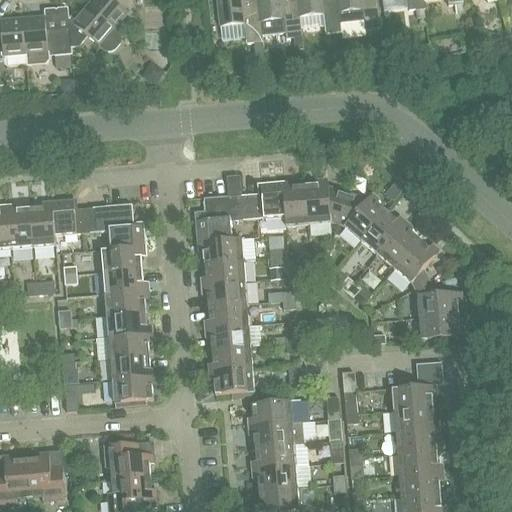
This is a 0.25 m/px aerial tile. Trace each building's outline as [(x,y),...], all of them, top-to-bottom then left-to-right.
[(95,0),(87,9),(114,31),(128,15),(111,0),(95,0)] [(263,38),(261,24),(259,10),(258,10),(244,11),(242,0),(217,0),(221,29),(245,26),(247,46),(264,44),(263,38)] [(263,38),(286,35),(287,41),(294,41),(296,54),(304,53),(301,19),(300,19),(298,5),(284,7),(282,0),(257,0),(258,10),(259,10),(261,24),(263,38)] [(341,26),(340,15),(339,15),(338,0),(337,1),(323,2),(322,0),(296,0),(298,5),(300,19),(301,19),(324,17),(326,37),(342,35),(341,26)] [(341,26),(364,23),(365,32),(382,30),(377,0),(336,0),(337,1),(338,0),(339,15),(340,15),(341,26)] [(426,22),(425,11),(423,0),(382,0),(383,2),(396,0),(407,0),(409,13),(415,12),(417,23),(426,22)] [(465,6),(463,0),(447,0),(448,8),(455,7),(456,16),(465,15),(464,6),(465,6)] [(72,56),(72,48),(77,47),(86,37),(101,50),(101,49),(104,52),(107,53),(111,54),(115,52),(119,47),(121,42),(120,38),(121,37),(114,31),(87,9),(73,26),(74,26),(70,30),(58,31),(60,57),(72,56)] [(23,21),(26,56),(27,66),(47,64),(49,63),(48,58),(56,58),(57,70),(73,68),(72,56),(60,57),(58,31),(46,32),(45,19),(23,21)] [(0,62),(4,62),(5,68),(27,66),(26,56),(23,21),(1,23),(2,36),(0,36),(0,62)] [(500,33),(492,44),(501,52),(510,41),(500,33)] [(387,36),(373,37),(375,49),(388,48),(387,36)] [(262,44),(254,45),(255,56),(263,55),(262,44)] [(80,78),(76,83),(76,89),(83,95),(89,95),(93,91),(92,84),(85,78),(80,78)] [(357,161),(344,161),(345,180),(353,179),(357,168),(357,161)] [(243,198),(245,223),(288,220),(287,190),(286,185),(262,187),(263,196),(243,198)] [(329,186),(307,188),(310,228),(333,226),(339,228),(350,196),(329,189),(329,186)] [(307,188),(287,190),(288,220),(287,230),(310,228),(307,188)] [(350,196),(339,228),(344,230),(363,245),(389,214),(371,199),(369,202),(350,196)] [(197,223),(199,245),(244,242),(244,241),(235,242),(233,224),(245,223),(243,198),(206,201),(207,216),(198,217),(199,223),(197,223)] [(96,210),(76,212),(75,202),(51,204),(52,208),(53,208),(56,239),(57,239),(98,235),(96,210)] [(134,207),(96,210),(98,235),(111,234),(112,252),(103,253),(103,254),(132,252),(147,251),(145,227),(135,228),(134,207)] [(53,208),(52,208),(31,210),(34,250),(58,249),(57,239),(56,239),(53,208)] [(13,252),(34,250),(31,210),(9,212),(13,252)] [(9,212),(0,212),(0,253),(13,252),(9,212)] [(405,228),(389,214),(363,245),(379,259),(405,228)] [(421,241),(405,228),(379,259),(396,272),(421,241)] [(416,293),(433,284),(426,271),(439,256),(421,241),(396,272),(412,286),(416,293)] [(205,246),(205,254),(206,267),(245,264),(244,242),(199,245),(199,247),(205,246)] [(103,254),(105,276),(144,272),(142,252),(147,251),(132,252),(103,254)] [(271,253),(272,262),(284,261),(283,252),(271,253)] [(284,261),(272,262),(272,271),(285,270),(284,261)] [(206,267),(208,289),(247,286),(245,264),(206,267)] [(300,276),(299,264),(290,265),(291,277),(300,276)] [(308,264),(299,264),(300,276),(309,276),(308,264)] [(66,279),(78,278),(77,270),(65,271),(66,279)] [(146,294),(144,272),(105,276),(106,297),(146,294)] [(79,286),(78,278),(66,279),(67,288),(79,286)] [(350,279),(342,289),(349,295),(357,285),(350,279)] [(439,296),(433,284),(416,293),(419,298),(421,321),(460,318),(458,295),(439,296)] [(47,298),(56,297),(55,285),(47,286),(47,298)] [(363,291),(357,285),(349,295),(355,300),(363,291)] [(47,286),(37,287),(38,298),(47,298),(47,286)] [(208,289),(210,309),(249,307),(247,286),(208,289)] [(38,298),(37,287),(28,287),(29,299),(38,298)] [(106,297),(108,319),(147,315),(146,294),(106,297)] [(284,304),(296,303),(295,294),(284,295),(284,304)] [(285,313),(296,312),(296,303),(284,304),(285,313)] [(249,307),(210,309),(211,331),(251,328),(249,307)] [(60,323),(72,322),(71,313),(59,314),(60,323)] [(149,337),(147,315),(108,319),(110,340),(149,337)] [(462,340),(460,318),(421,321),(423,344),(462,340)] [(78,321),(72,322),(60,323),(61,331),(79,330),(78,321)] [(211,331),(213,353),(252,350),(252,348),(262,348),(261,329),(251,329),(251,328),(211,331)] [(110,340),(112,362),(151,358),(149,337),(110,340)] [(287,338),(288,347),(300,346),(299,337),(287,338)] [(375,348),(388,347),(387,338),(374,339),(375,348)] [(300,355),(300,346),(288,347),(288,356),(300,355)] [(213,353),(215,374),(254,371),(252,350),(213,353)] [(75,356),(63,357),(64,366),(76,365),(75,356)] [(153,380),(151,358),(112,362),(113,383),(153,380)] [(418,366),(419,378),(443,375),(442,364),(418,366)] [(76,374),(76,365),(64,366),(64,375),(76,374)] [(217,397),(256,394),(254,371),(215,374),(217,397)] [(345,394),(358,393),(356,375),(344,376),(345,394)] [(443,375),(419,378),(420,388),(432,387),(444,386),(443,375)] [(153,380),(113,383),(115,406),(155,402),(153,380)] [(290,383),(291,391),(303,390),(302,382),(290,383)] [(65,387),(67,405),(67,414),(68,415),(79,414),(79,404),(77,386),(65,387)] [(432,387),(420,388),(393,391),(395,413),(434,410),(432,387)] [(358,393),(345,394),(347,417),(348,426),(361,425),(358,393)] [(340,408),(339,399),(327,400),(328,409),(340,408)] [(254,420),(254,429),(294,425),(304,425),(302,402),(292,403),(252,406),(254,420)] [(436,432),(434,410),(395,413),(396,435),(436,432)] [(343,443),(342,434),(341,422),(329,423),(330,435),(331,445),(343,443)] [(304,425),(294,425),(254,429),(256,451),(295,447),(305,447),(304,425)] [(436,432),(396,435),(398,457),(438,453),(436,432)] [(331,445),(331,453),(332,466),(345,465),(343,443),(331,445)] [(155,466),(155,456),(140,457),(139,445),(105,448),(107,471),(112,470),(113,483),(152,479),(151,467),(155,466)] [(297,469),(295,447),(256,451),(257,472),(297,469)] [(351,462),(363,460),(363,451),(350,453),(351,462)] [(440,475),(438,453),(398,457),(400,479),(440,475)] [(62,454),(50,455),(40,456),(40,461),(27,462),(30,501),(43,500),(44,505),(66,503),(62,454)] [(30,501),(27,462),(15,463),(15,458),(5,458),(6,473),(0,473),(0,508),(19,507),(19,502),(30,501)] [(364,469),(363,460),(351,462),(351,470),(364,469)] [(257,472),(259,494),(299,491),(297,469),(257,472)] [(442,496),(440,475),(400,479),(402,500),(442,496)] [(334,479),(334,488),(347,487),(346,478),(334,479)] [(153,492),(152,479),(113,483),(114,495),(109,495),(110,511),(145,511),(145,503),(159,502),(158,491),(153,492)] [(347,487),(334,488),(335,497),(347,496),(347,487)] [(260,511),(300,511),(299,491),(259,494),(260,511)] [(354,496),(354,505),(367,503),(366,495),(354,496)] [(442,511),(442,496),(402,500),(402,511),(442,511)] [(367,511),(367,503),(354,505),(354,511),(367,511)]
